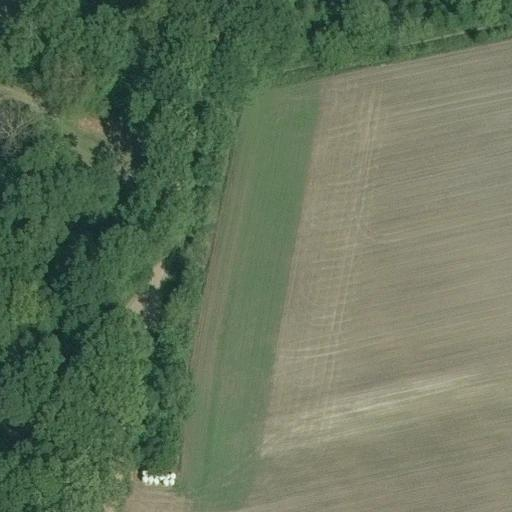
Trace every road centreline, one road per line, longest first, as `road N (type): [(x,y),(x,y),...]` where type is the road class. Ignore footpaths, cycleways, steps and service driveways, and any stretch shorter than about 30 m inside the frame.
road 1 (track): [(200,88),(511,25)]
road 2 (track): [(0,489),(166,243)]
road 3 (track): [(166,243),(105,511)]
road 4 (track): [(200,88),(166,243)]
